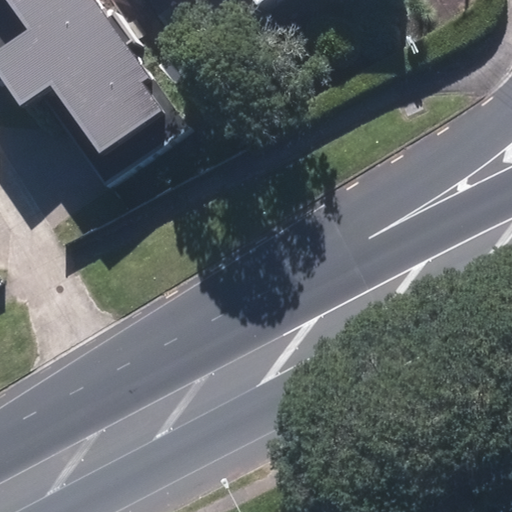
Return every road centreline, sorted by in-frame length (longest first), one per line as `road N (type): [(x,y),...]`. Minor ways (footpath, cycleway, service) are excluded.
road 1 (secondary): [(359,297),(0,498)]
road 2 (secondary): [(359,297),(511,116)]
road 3 (secondary): [(511,220),(359,297)]
